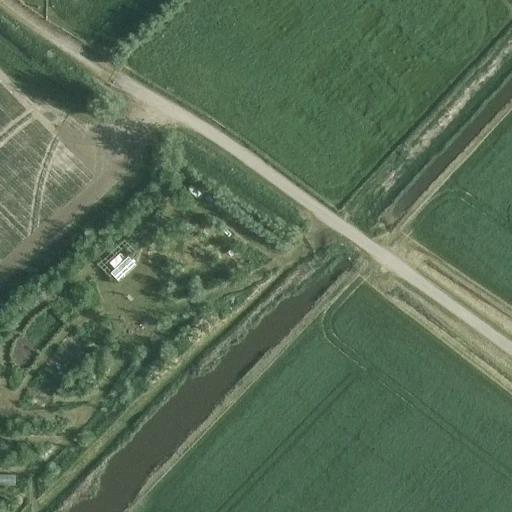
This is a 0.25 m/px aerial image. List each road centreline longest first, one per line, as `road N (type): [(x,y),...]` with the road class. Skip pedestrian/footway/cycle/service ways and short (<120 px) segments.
road 1 (unclassified): [(511,350),(212,130),(115,77)]
road 2 (track): [(0,2),(115,77)]
